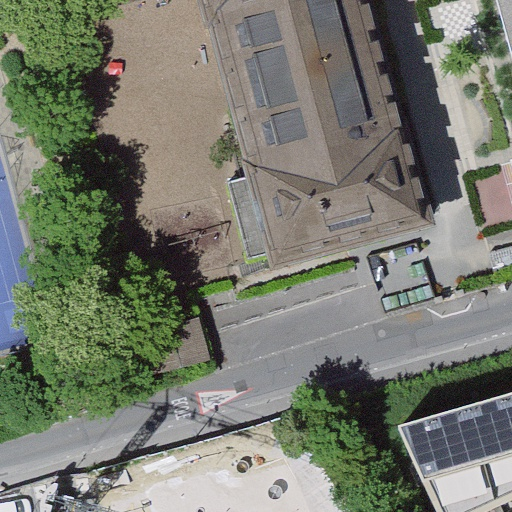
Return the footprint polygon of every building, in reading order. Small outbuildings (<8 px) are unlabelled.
[(211,0),(284,263),(433,223),(372,0),(211,0)] [(511,0),(501,0),(511,43),(511,0)] [(201,324),(142,338),(151,379),(211,365),(201,324)] [(511,394),(398,429),(436,511),(473,511),(511,491),(511,394)] [(341,511),(300,458),(227,511),(341,511)]
